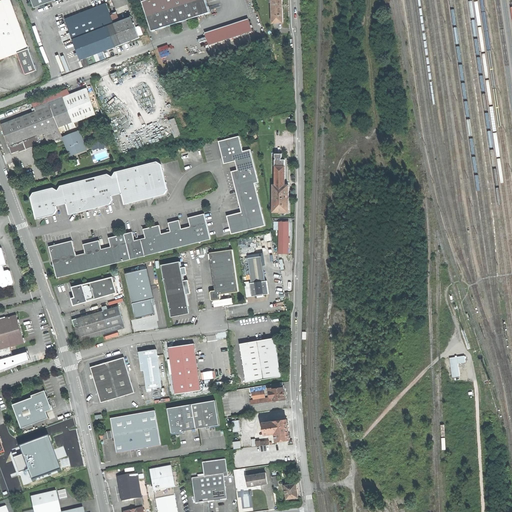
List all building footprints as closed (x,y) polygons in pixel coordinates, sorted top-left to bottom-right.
[(0,0),(0,58),(18,52),(19,51),(18,47),(27,43),(10,0),(0,0)] [(142,0),(152,30),(180,20),(211,10),(207,0),(142,0)] [(281,0),(270,0),(271,21),(282,20),(281,0)] [(64,18),(72,39),(107,25),(106,22),(113,19),(105,1),(64,18)] [(131,15),(114,22),(122,43),(139,36),(131,15)] [(76,49),(80,59),(122,43),(114,22),(113,19),(106,22),(107,25),(72,39),(76,49)] [(210,43),(254,32),(251,19),(207,31),(210,43)] [(37,69),(29,48),(19,51),(18,52),(26,73),(37,69)] [(87,86),(69,93),(79,119),(97,112),(87,86)] [(32,100),(36,110),(50,105),(49,100),(69,93),(67,87),(32,100)] [(49,100),(50,105),(58,127),(74,121),(79,119),(69,93),(49,100)] [(36,110),(1,123),(5,135),(9,145),(37,134),(44,131),(49,143),(63,138),(62,136),(60,130),(58,127),(50,105),(36,110)] [(177,117),(170,119),(177,137),(183,135),(177,117)] [(75,125),(74,121),(58,127),(60,130),(75,125)] [(78,130),(62,136),(63,138),(69,155),(86,148),(78,130)] [(40,141),(37,134),(9,145),(12,152),(19,149),(19,151),(34,145),(34,144),(40,141)] [(232,233),(266,224),(256,183),(260,182),(251,149),(244,150),(240,135),(219,140),(225,163),(237,160),(239,169),(232,171),(242,211),(227,215),(232,233)] [(106,148),(105,140),(92,141),(93,149),(106,148)] [(280,153),(279,165),(289,166),(290,159),(286,159),(287,153),(280,153)] [(59,189),(54,187),(34,192),(29,201),(33,204),(34,207),(35,211),(32,216),(44,223),(46,218),(48,219),(56,217),(59,211),(57,206),(66,204),(69,213),(75,217),(90,213),(92,210),(97,213),(99,210),(112,207),(114,203),(112,195),(121,193),(123,200),(132,205),(134,202),(147,198),(148,196),(153,199),(155,196),(166,194),(169,188),(162,163),(158,160),(117,170),(114,175),(109,172),(61,185),(59,189)] [(279,165),(279,184),(288,185),(289,166),(279,165)] [(274,211),(290,212),(291,199),(292,185),(288,185),(279,184),(275,184),(274,211)] [(134,231),(126,233),(133,259),(212,238),(205,212),(199,214),(200,216),(198,216),(195,217),(194,215),(189,217),(191,226),(183,228),(181,219),(169,222),(172,231),(163,233),(160,224),(154,225),(155,227),(150,228),(150,227),(145,228),(147,237),(148,239),(143,241),(142,238),(136,240),(134,231)] [(281,254),(290,254),(290,222),(281,222),(281,254)] [(118,235),(118,236),(125,261),(133,259),(126,233),(118,235)] [(77,256),(73,240),(56,244),(56,243),(51,252),(53,260),(55,261),(53,265),(55,267),(58,279),(125,261),(118,236),(116,237),(115,235),(110,237),(112,246),(103,249),(101,239),(96,240),(96,242),(90,243),(90,242),(84,244),(87,253),(77,256)] [(233,249),(211,252),(216,289),(212,289),(210,291),(211,297),(213,298),(219,297),(220,296),(219,293),(228,291),(239,290),(233,249)] [(262,256),(248,258),(252,282),(250,283),(252,296),(257,295),(257,294),(263,293),(263,294),(269,293),(267,280),(265,281),(262,256)] [(181,260),(163,263),(172,317),(181,315),(190,314),(187,294),(191,293),(188,279),(184,279),(183,274),(188,273),(186,266),(182,267),(181,260)] [(9,268),(5,270),(7,278),(0,279),(0,280),(1,285),(4,286),(14,283),(14,280),(11,269),(9,268)] [(127,274),(129,282),(151,276),(149,269),(142,271),(142,275),(137,276),(136,272),(127,274)] [(151,276),(129,282),(137,317),(146,315),(156,313),(153,299),(156,298),(151,276)] [(112,277),(73,288),(76,299),(74,300),(72,302),(73,305),(76,306),(79,305),(79,301),(84,300),(85,303),(117,294),(112,277)] [(119,305),(81,317),(87,335),(124,323),(119,305)] [(332,313),(335,331),(349,329),(346,311),(332,313)] [(17,315),(0,319),(0,349),(11,346),(25,342),(21,329),(17,315)] [(126,328),(124,323),(87,335),(81,317),(77,318),(81,330),(84,341),(126,328)] [(350,339),(349,329),(335,331),(336,341),(350,339)] [(255,341),(241,343),(247,382),(282,376),(276,337),(255,341)] [(179,345),(168,346),(175,393),(196,390),(190,350),(189,343),(183,344),(179,345)] [(0,359),(13,356),(11,346),(0,349),(0,359)] [(147,350),(138,351),(140,368),(144,367),(144,370),(147,389),(152,388),(161,387),(156,348),(147,350)] [(465,356),(450,358),(452,377),(460,376),(458,363),(466,362),(465,356)] [(123,358),(91,368),(97,386),(103,403),(134,393),(123,358)] [(274,388),(272,389),(273,391),(274,397),(274,401),(287,399),(286,393),(285,387),(274,388)] [(12,406),(21,429),(49,418),(47,412),(53,410),(49,400),(46,391),(32,396),(33,398),(12,406)] [(216,399),(193,403),(197,428),(208,426),(220,424),(216,399)] [(193,403),(168,407),(172,433),(177,432),(183,431),(183,430),(197,428),(193,403)] [(153,411),(109,418),(111,430),(113,438),(115,453),(159,445),(153,411)] [(285,419),(279,420),(281,431),(276,432),(277,440),(289,439),(291,436),(290,428),(289,421),(285,419)] [(279,420),(264,422),(266,433),(276,432),(281,431),(279,420)] [(233,422),(234,429),(241,428),(240,421),(233,422)] [(103,440),(113,438),(111,430),(102,432),(103,436),(103,440)] [(62,471),(49,437),(20,447),(23,455),(14,458),(20,473),(29,469),(33,482),(62,471)] [(203,473),(203,477),(225,474),(229,473),(227,458),(203,462),(205,473),(203,473)] [(156,499),(175,496),(173,486),(172,477),(171,477),(170,474),(172,473),(171,466),(151,470),(156,499)] [(249,485),(249,486),(259,485),(269,483),(267,471),(247,475),(249,485)] [(122,500),(142,497),(137,472),(117,476),(122,500)] [(228,498),(225,474),(203,477),(192,478),(195,503),(199,503),(200,504),(202,502),(209,501),(216,500),(218,502),(220,500),(228,498)] [(285,485),(286,498),(298,497),(297,490),(296,486),(296,483),(285,485)] [(34,511),(61,511),(57,492),(31,497),(34,511)] [(177,511),(175,496),(156,499),(157,511),(177,511)]
